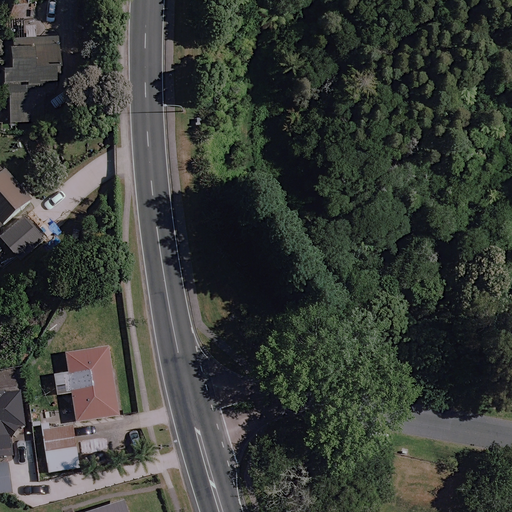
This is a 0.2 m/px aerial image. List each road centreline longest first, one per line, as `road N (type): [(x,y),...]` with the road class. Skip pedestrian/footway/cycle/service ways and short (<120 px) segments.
road 1 (tertiary): [(193,416),(151,194),(146,0)]
road 2 (residential): [(193,416),(273,398),(511,435)]
